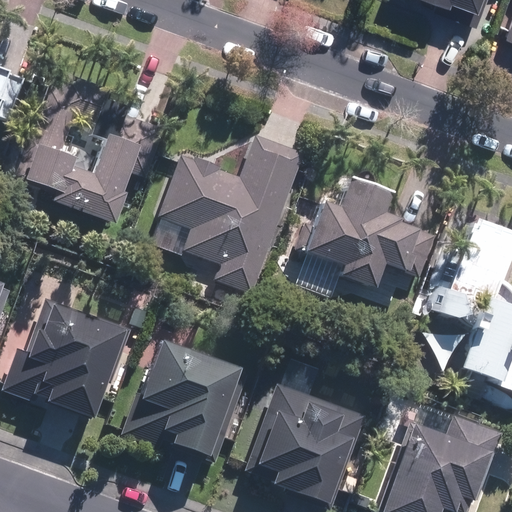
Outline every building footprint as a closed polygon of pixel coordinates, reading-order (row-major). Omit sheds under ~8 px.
[(435,0),(444,3),(445,0),(453,0),(481,11),(485,0),(435,0)] [(0,62),(0,119),(9,124),(29,75),(0,62)] [(125,188),(143,143),(109,129),(96,159),(37,135),(21,175),(56,189),(52,198),(115,224),(129,190),(125,188)] [(248,295),(301,154),(254,135),(238,174),(182,153),(156,215),(160,217),(150,244),(183,259),(187,251),(218,265),(213,280),(248,295)] [(385,267),(414,277),(433,232),(387,213),(393,195),(352,180),(340,207),(323,201),(303,249),(340,265),(337,273),(376,289),(385,267)] [(511,254),(511,229),(475,213),(433,310),(473,327),(456,368),(511,392),(511,291),(502,278),(511,254)] [(0,317),(12,285),(0,280),(0,317)] [(129,329),(47,296),(26,350),(18,347),(2,384),(92,420),(129,329)] [(135,394),(121,431),(164,451),(168,440),(212,456),(245,367),(165,337),(142,396),(135,394)] [(312,396),(322,367),(289,354),(240,471),(328,507),(363,416),(312,396)] [(456,511),(471,511),(502,430),(451,411),(443,432),(413,421),(379,511),(441,511),(443,507),(456,511)]
